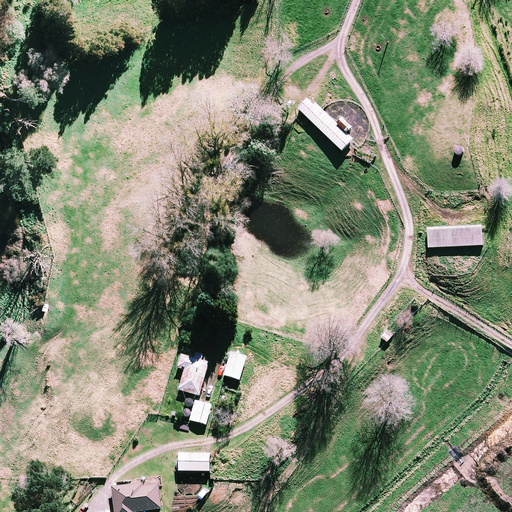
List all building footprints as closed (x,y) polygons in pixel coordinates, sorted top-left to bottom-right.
[(346,137),(335,126),(314,105),(317,103),(311,97),(298,111),(341,153),(351,142),(346,137)] [(342,120),(335,126),(346,137),(352,130),(342,120)] [(483,246),(483,227),(428,228),(429,248),(483,246)] [(392,337),(387,332),(380,338),(386,344),(392,337)] [(247,359),(231,354),(223,377),(239,382),(247,359)] [(208,364),(181,357),(177,369),(184,371),(178,391),(199,397),(208,364)] [(212,407),(195,402),(189,422),(206,427),(212,407)] [(210,473),(210,456),(178,455),(178,473),(210,473)] [(145,511),(161,510),(159,487),(144,489),(144,486),(112,489),(114,511),(145,511)]
